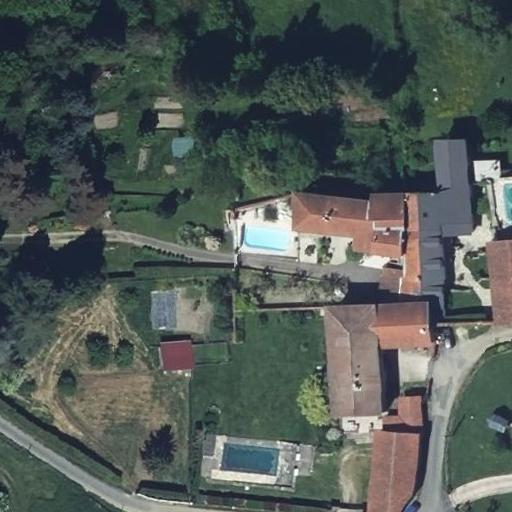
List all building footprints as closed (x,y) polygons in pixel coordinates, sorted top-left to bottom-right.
[(442,246),(438,284),(463,284),(463,287),(471,286),(468,221),(468,209),(496,210),(499,143),(473,141),(471,177),(443,178),(443,205),(443,231),(442,246)] [(397,234),(443,231),(443,205),(443,178),(413,179),(412,185),(340,172),(336,208),(380,218),(397,222),(397,234)] [(496,210),(468,209),(468,221),(495,222),(496,210)] [(424,246),(428,284),(438,284),(442,246),(424,246)] [(368,285),(380,285),(380,274),(367,275),(368,285)] [(438,284),(428,284),(380,285),(368,285),(366,285),(366,296),(367,392),(401,392),(402,400),(414,401),(413,327),(464,325),(464,309),(463,287),(463,284),(438,284)] [(481,309),(464,309),(464,325),(478,324),(481,309)] [(440,474),(458,413),(449,381),(432,383),(438,412),(413,413),(400,470),(440,474)] [(232,414),(220,412),(214,458),(226,459),(232,414)] [(421,505),(440,474),(400,470),(393,501),(421,505)]
